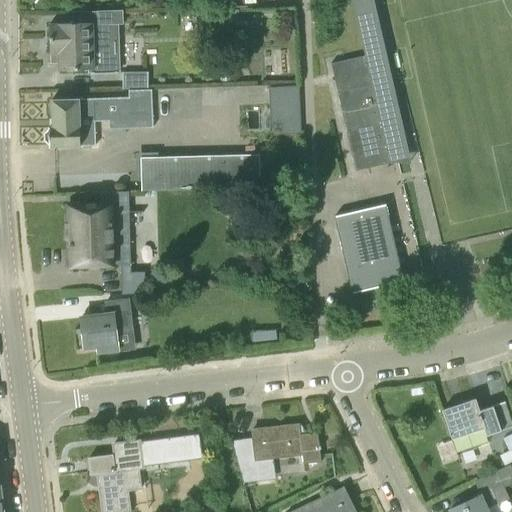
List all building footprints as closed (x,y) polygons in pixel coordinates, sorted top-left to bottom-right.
[(97,11),(98,23),(49,24),(50,54),(58,54),(59,70),(89,69),(89,72),(121,71),(120,24),(124,24),(123,10),(97,11)] [(355,171),(391,163),(367,56),(331,64),(338,93),(343,118),(355,171)] [(123,88),(148,87),(148,71),(123,72),(123,88)] [(271,135),(301,133),(299,86),(268,87),(271,135)] [(79,100),(79,99),(51,100),(52,127),(49,127),(49,129),(44,133),(44,140),(49,145),(49,147),(80,146),(80,145),(95,145),(94,121),(152,120),(151,90),(129,91),(129,98),(93,99),(79,100)] [(202,91),(156,91),(155,118),(202,119),(202,91)] [(140,192),(260,188),(259,155),(140,158),(140,192)] [(100,204),(68,205),(70,266),(73,272),(77,272),(80,266),(129,264),(128,192),(100,192),(100,204)] [(398,281),(381,206),(386,205),(385,204),(335,215),(353,292),(403,281),(403,280),(398,281)] [(121,294),(145,293),(144,272),(121,272),(121,294)] [(455,297),(458,306),(464,304),(463,304),(461,295),(455,297)] [(132,330),(129,313),(128,300),(106,303),(107,314),(80,317),(84,348),(98,346),(98,352),(118,349),(115,332),(132,330)] [(446,300),(440,302),(443,311),(449,309),(446,300)] [(253,342),(277,339),(275,330),(252,332),(253,342)] [(479,410),(475,399),(442,410),(457,453),(490,442),(488,435),(511,426),(511,424),(505,402),(479,410)] [(299,434),(298,424),(252,430),(253,439),(231,442),(243,484),(275,479),(272,458),(301,455),(302,464),(321,462),(318,432),(299,434)] [(199,430),(139,439),(143,467),(203,458),(199,430)] [(141,487),(138,467),(143,467),(139,439),(114,442),(115,454),(88,458),(91,474),(97,473),(102,511),(110,511),(131,509),(128,488),(141,487)] [(511,462),(511,450),(501,456),(505,466),(511,462)] [(498,511),(496,505),(509,499),(504,488),(511,484),(511,465),(511,464),(476,481),(482,494),(451,509),(451,511),(498,511)] [(355,511),(344,486),(290,511),(355,511)]
